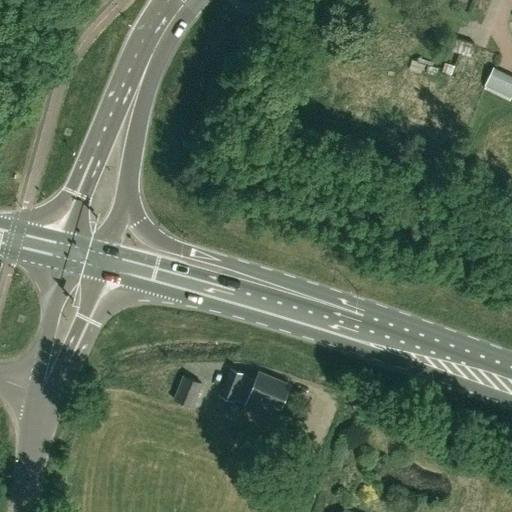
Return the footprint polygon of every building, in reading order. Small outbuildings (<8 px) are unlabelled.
[(449,50),(470,56),(474,44),(453,37),(449,50)] [(441,72),(451,75),(454,65),(445,62),(441,72)] [(493,90),(511,97),(511,77),(499,73),(493,90)] [(92,184),(103,188),(114,161),(103,157),(92,184)] [(255,380),(243,375),(244,374),(230,368),(220,395),(233,401),(234,398),(270,413),(273,406),(280,409),(290,385),(259,372),(255,380)] [(193,408),(202,384),(182,375),(173,400),(193,408)] [(346,414),(353,399),(343,395),(337,410),(346,414)]
